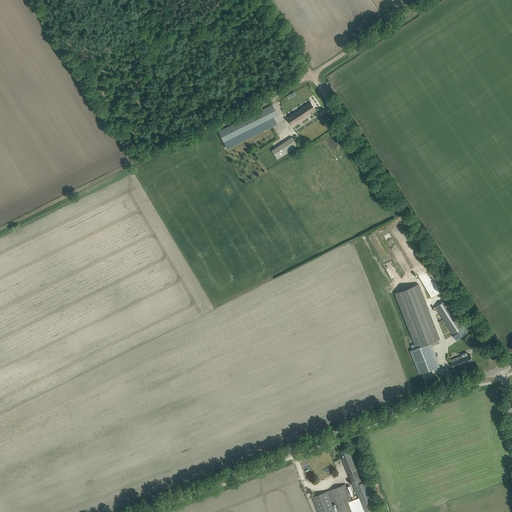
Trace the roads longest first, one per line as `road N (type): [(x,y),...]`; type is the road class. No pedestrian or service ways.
road 1 (tertiary): [(133,511),(501,368)]
road 2 (track): [(315,76),(0,231)]
road 3 (unclassified): [(501,368),(315,76)]
road 4 (track): [(315,76),(430,0)]
